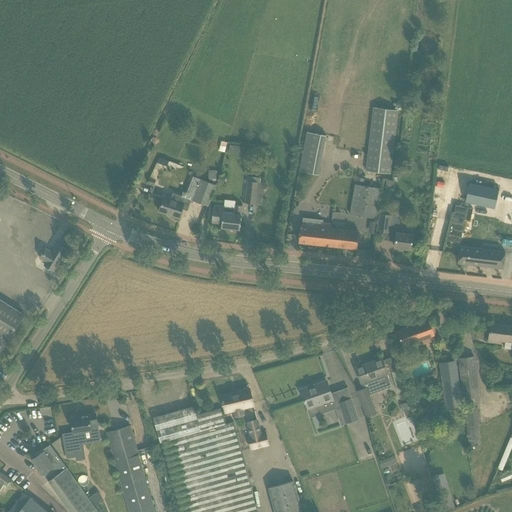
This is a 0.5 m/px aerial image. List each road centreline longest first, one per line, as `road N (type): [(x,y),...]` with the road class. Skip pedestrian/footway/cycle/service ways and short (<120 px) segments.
road 1 (unclassified): [(0,400),(291,354),(392,317),(401,279)]
road 2 (residential): [(0,399),(101,240)]
road 3 (tertiary): [(282,268),(186,253),(111,227)]
road 4 (tertiary): [(111,227),(0,169)]
